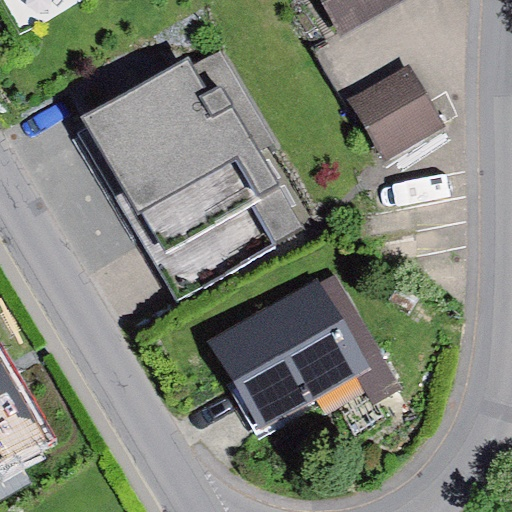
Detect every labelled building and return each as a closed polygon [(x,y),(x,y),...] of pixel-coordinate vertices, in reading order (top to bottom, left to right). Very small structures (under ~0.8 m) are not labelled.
[(5,0),(24,29),(73,0),(5,0)] [(320,0),(342,37),(406,0),(320,0)] [(187,59),(81,119),(182,297),(306,227),(262,151),(277,142),(223,48),(191,66),(187,59)] [(407,67),(349,102),(386,165),(445,130),(407,67)] [(333,270),(209,342),(261,430),(357,374),(376,406),(404,390),(333,270)] [(0,353),(0,468),(51,438),(0,353)]
